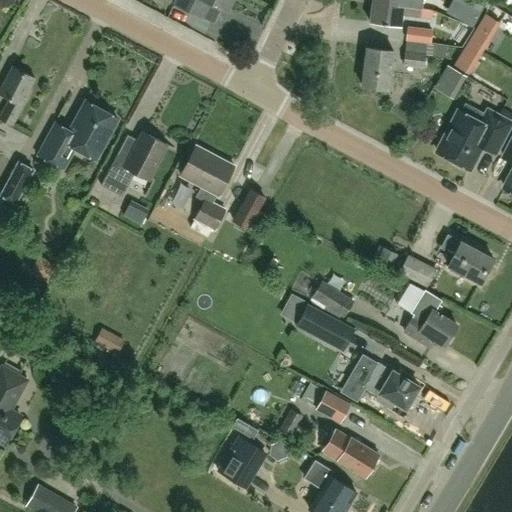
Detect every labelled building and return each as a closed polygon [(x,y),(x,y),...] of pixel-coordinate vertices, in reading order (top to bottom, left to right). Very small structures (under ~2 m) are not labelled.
[(206,20),(213,5),(227,12),(233,0),(175,0),(173,4),(206,20)] [(370,0),(370,2),(421,9),(422,0),(370,0)] [(398,26),(399,16),(420,18),(421,9),(370,2),(367,22),(398,26)] [(406,40),(436,44),(437,37),(431,36),(432,30),(407,27),(406,40)] [(425,55),(445,58),(446,46),(405,41),(403,65),(424,68),(425,55)] [(360,86),(386,89),(391,51),(365,47),(360,86)] [(34,79),(12,67),(0,88),(0,94),(8,99),(0,115),(0,121),(11,127),(30,91),(28,90),(34,79)] [(164,79),(180,83),(183,70),(167,67),(164,79)] [(460,93),(463,69),(446,68),(444,92),(460,93)] [(73,148),(94,159),(116,119),(113,117),(113,113),(106,109),(102,111),(84,102),(68,131),(54,124),(37,155),(62,169),(73,148)] [(457,112),(435,152),(450,160),(451,163),(459,168),(462,166),(467,169),(480,146),(493,153),(508,123),(486,112),(484,116),(465,106),(461,114),(457,112)] [(121,196),(126,186),(134,172),(147,179),(166,144),(142,132),(128,158),(117,152),(100,185),(121,196)] [(511,138),(502,158),(511,162),(511,170),(503,188),(508,191),(508,194),(511,195),(511,138)] [(202,187),(196,197),(204,201),(194,219),(214,229),(224,210),(211,203),(215,194),(218,196),(234,167),(196,146),(180,175),(202,187)] [(2,191),(1,192),(16,200),(32,171),(29,170),(17,163),(2,191)] [(246,229),(262,198),(249,191),(233,222),(246,229)] [(460,241),(447,234),(442,243),(455,251),(447,265),(450,266),(449,269),(457,273),(459,271),(479,281),(492,257),(460,240),(460,241)] [(407,255),(399,271),(427,286),(435,269),(407,255)] [(44,260),(39,273),(52,278),(58,265),(44,260)] [(328,308),(339,292),(322,281),(311,297),(328,308)] [(414,314),(403,331),(404,331),(429,347),(434,339),(444,345),(456,325),(434,311),(441,300),(424,289),(410,312),(414,314)] [(335,321),(307,306),(296,327),(324,342),(335,321)] [(0,334),(0,344),(12,351),(16,344),(0,334)] [(372,372),(359,364),(342,392),(356,400),(363,387),(376,395),(377,396),(375,399),(390,409),(393,403),(404,410),(406,407),(410,409),(416,399),(413,397),(418,388),(391,370),(390,372),(377,364),(372,372)] [(0,441),(5,445),(20,417),(10,411),(26,381),(2,367),(0,370),(0,441)] [(315,409),(340,422),(350,405),(325,391),(310,383),(300,400),(316,408),(315,409)] [(278,432),(291,437),(303,416),(290,409),(278,432)] [(365,477),(378,455),(350,438),(347,443),(333,434),(334,433),(333,433),(322,451),(337,460),(337,461),(365,477)] [(264,453),(238,437),(218,471),(244,487),(264,453)] [(343,511),(355,493),(329,477),(332,472),(314,461),(303,479),(320,489),(308,509),(312,511),(343,511)] [(37,488),(27,505),(39,511),(57,511),(63,502),(37,488)]
